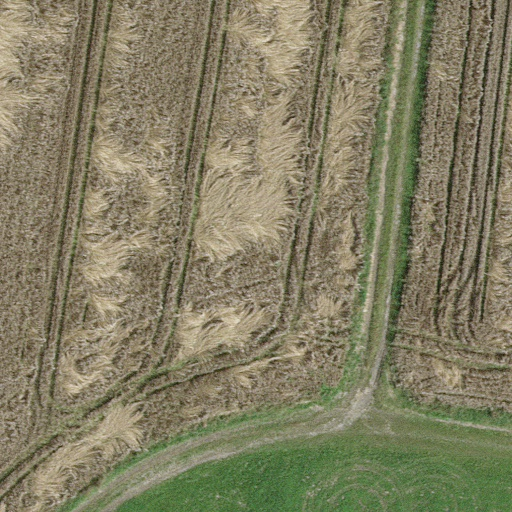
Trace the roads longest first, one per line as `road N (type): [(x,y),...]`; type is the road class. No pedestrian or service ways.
road 1 (track): [(414,0),(365,405)]
road 2 (track): [(365,405),(185,441),(74,511)]
road 3 (track): [(511,430),(365,405)]
